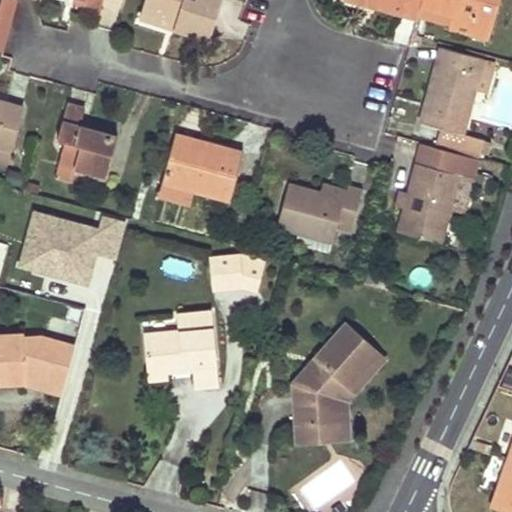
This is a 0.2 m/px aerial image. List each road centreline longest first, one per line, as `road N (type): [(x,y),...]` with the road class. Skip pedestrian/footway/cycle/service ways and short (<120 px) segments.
road 1 (residential): [(285,0),(264,70),(236,89),(36,43)]
road 2 (secondary): [(406,511),(511,289)]
road 3 (residential): [(0,470),(155,511)]
road 4 (unknown): [(264,70),(408,120)]
